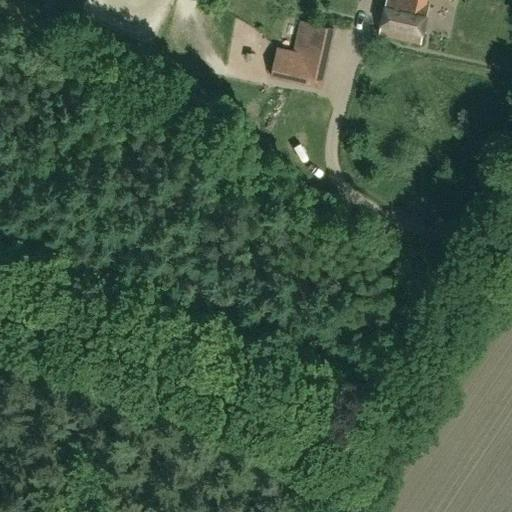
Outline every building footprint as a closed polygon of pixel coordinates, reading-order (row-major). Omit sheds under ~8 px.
[(335,0),(335,7),(356,9),(357,0),(335,0)] [(414,0),(414,2),(405,0),(386,0),(379,34),(420,44),(429,5),(426,5),(427,0),(414,0)] [(328,30),(350,35),(355,12),(333,8),(328,30)] [(357,51),(376,54),(377,43),(359,40),(357,51)] [(326,66),(298,60),(300,53),(278,48),(272,75),(321,86),(326,66)]
